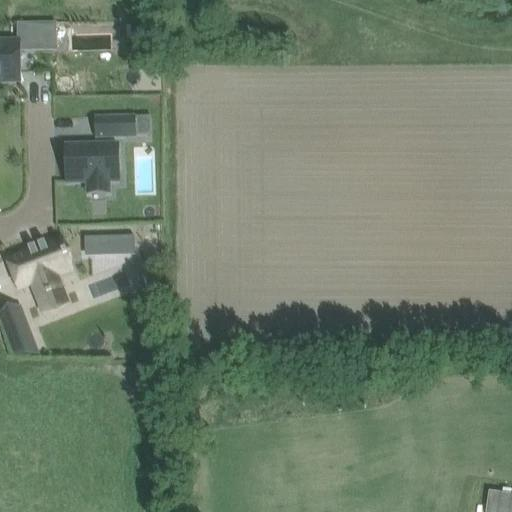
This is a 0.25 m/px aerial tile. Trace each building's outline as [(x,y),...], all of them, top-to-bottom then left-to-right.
[(41,24),(24,24),(25,48),(41,47),(41,24)] [(0,42),(0,82),(21,82),(21,42),(0,42)] [(156,98),(137,99),(137,111),(156,111),(156,98)] [(98,138),(138,137),(137,117),(97,118),(98,138)] [(66,147),(67,183),(88,183),(89,195),(108,194),(108,182),(119,182),(118,146),(66,147)] [(28,249),(29,252),(7,260),(19,290),(32,285),(37,298),(47,294),(48,296),(51,294),(51,293),(61,289),(56,276),(70,270),(66,258),(68,257),(65,252),(64,252),(59,240),(46,245),(45,242),(44,243),(44,244),(39,246),(39,244),(38,245),(39,248),(36,249),(35,246),(34,246),(34,248),(29,249),(29,248),(28,249)] [(6,333),(14,355),(39,356),(27,325),(6,333)] [(511,511),(511,499),(479,494),(475,511),(511,511)]
